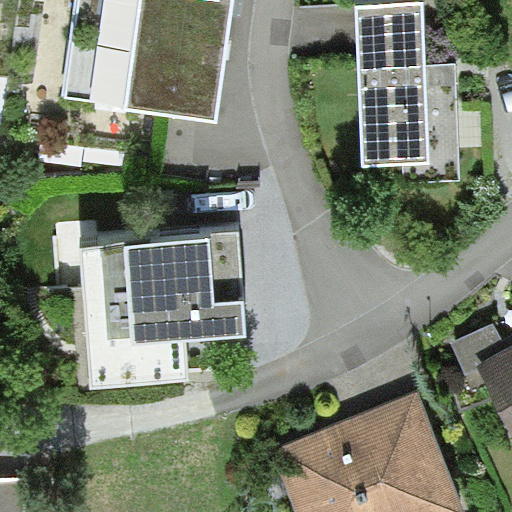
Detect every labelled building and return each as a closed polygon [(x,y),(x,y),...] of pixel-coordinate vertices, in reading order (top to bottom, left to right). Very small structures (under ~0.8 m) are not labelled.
[(166,101),(218,108),(234,0),(0,0),(0,71),(31,76),(23,129),(159,149),(166,101)] [(419,0),(352,0),(355,146),(404,145),(405,166),(453,166),(451,53),(420,54),(419,0)] [(234,206),(129,216),(138,317),(244,307),(234,206)] [(511,330),(485,346),(511,392),(511,330)] [(420,385),(275,444),(303,511),(429,511),(466,497),(420,385)] [(0,511),(25,511),(25,478),(0,478),(0,511)]
